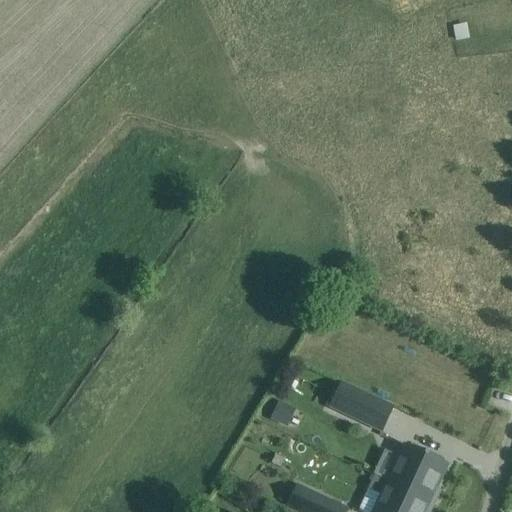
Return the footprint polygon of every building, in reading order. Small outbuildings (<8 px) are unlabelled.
[(465,26),(452,28),(455,41),(467,39),(465,26)] [(329,409),(381,433),(393,407),(341,383),(329,409)] [(447,466),(404,445),(387,482),(434,504),(437,497),(433,496),(447,466)] [(431,510),(434,504),(387,482),(374,476),(367,490),(380,496),(372,511),(425,511),(427,508),(431,510)] [(345,511),(347,510),(296,486),(287,505),(300,511),(345,511)]
